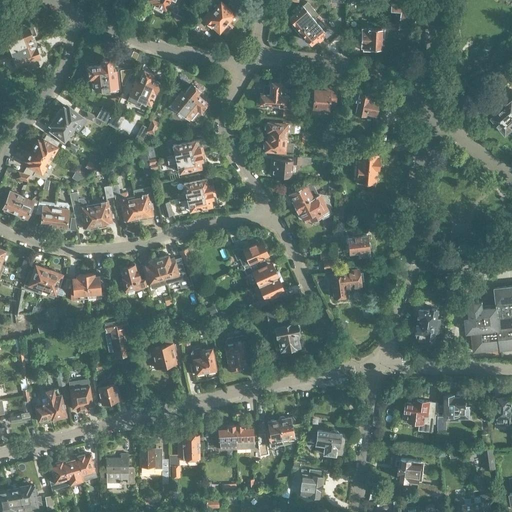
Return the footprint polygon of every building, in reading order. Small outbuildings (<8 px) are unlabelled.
[(172,0),(174,1),(174,0),(150,0),(154,2),(154,3),(152,8),(161,13),(164,7),(165,8),(168,0),(172,0)] [(235,7),(233,5),(230,3),(228,6),(227,5),(226,7),(218,0),(211,0),(204,8),(208,12),(203,18),(213,27),(216,27),(218,30),(220,28),(224,32),(226,32),(230,27),(230,25),(226,21),(235,12),(234,11),(235,9),(235,7)] [(415,0),(408,0),(390,0),(389,10),(399,10),(399,19),(400,19),(414,20),(415,0)] [(305,26),(314,19),(303,5),(300,7),(298,5),(291,11),(293,14),(289,17),(294,23),(291,26),(297,33),(305,26)] [(319,25),(314,19),(305,26),(297,33),(303,39),(306,37),(311,43),(313,41),(315,43),(324,36),(322,33),(328,28),(323,22),(319,25)] [(385,36),(387,35),(387,30),(385,28),(371,27),(371,25),(367,25),(367,24),(369,24),(370,21),(361,21),(360,47),(362,47),(362,51),(376,51),(376,47),(380,48),(380,38),(385,38),(385,36)] [(6,52),(34,41),(32,35),(36,34),(33,26),(29,28),(28,27),(4,36),(5,36),(0,37),(0,39),(3,47),(5,47),(6,52)] [(34,41),(6,52),(9,58),(13,66),(16,65),(25,61),(28,69),(39,64),(36,57),(39,56),(39,54),(43,53),(40,45),(36,47),(34,41)] [(508,62),(493,75),(499,82),(501,81),(504,85),(511,79),(508,75),(511,71),(511,56),(507,60),(508,62)] [(109,92),(117,91),(115,70),(112,71),(111,61),(108,59),(104,59),(102,61),(102,64),(87,66),(90,89),(109,87),(109,92)] [(152,73),(144,70),(139,81),(136,80),(127,99),(135,102),(137,97),(150,103),(151,100),(153,100),(154,97),(153,94),(158,84),(160,85),(162,80),(160,79),(161,77),(160,75),(154,72),(152,73)] [(286,95),(284,94),(284,90),(285,90),(285,88),(284,87),(280,87),(280,84),(279,83),(269,82),(269,85),(263,85),(262,93),(260,93),(260,98),(259,99),(258,102),(260,104),(264,104),(266,106),(272,107),(272,105),(283,106),(284,100),(286,100),(286,95)] [(170,101),(166,104),(168,106),(175,112),(178,108),(192,120),(207,102),(196,93),(198,91),(197,87),(194,85),(190,85),(184,92),(182,90),(172,102),(170,101)] [(335,105),(336,88),(329,87),(329,89),(324,89),(323,90),(313,89),(313,90),(311,90),(310,98),(313,98),(312,107),(328,108),(328,104),(335,105)] [(374,115),(378,99),(369,97),(370,95),(353,91),(351,100),(357,101),(354,112),(356,112),(357,114),(362,115),(364,114),(365,114),(366,113),(374,115)] [(511,99),(491,117),(506,134),(511,128),(511,99)] [(103,104),(96,117),(102,121),(107,123),(115,111),(103,104)] [(299,106),(288,105),(288,109),(282,109),(282,117),(298,119),(299,106)] [(55,114),(73,129),(78,123),(78,120),(81,116),(68,106),(66,109),(63,107),(62,109),(59,109),(55,114)] [(102,121),(96,117),(86,111),(84,116),(84,118),(92,122),(93,121),(99,125),(102,121)] [(115,111),(107,123),(117,129),(120,123),(118,121),(121,114),(115,111)] [(73,129),(55,114),(50,120),(51,123),(50,124),(53,126),(50,129),(63,139),(67,134),(69,134),(73,129)] [(152,119),(147,131),(151,133),(154,134),(159,122),(152,119)] [(282,120),(282,123),(267,121),(266,122),(264,124),(264,127),(266,129),(266,131),(267,131),(267,136),(285,137),(286,132),(293,133),(294,121),(282,120)] [(59,142),(47,135),(45,139),(43,138),(41,141),(38,139),(36,141),(34,141),(32,145),(33,147),(31,149),(49,160),(59,142)] [(290,138),(285,137),(267,136),(267,141),(265,140),(265,141),(263,143),(262,147),(264,148),(264,149),(284,151),(284,150),(292,151),(292,144),(289,143),(290,138)] [(173,145),(174,151),(175,155),(167,156),(168,160),(203,152),(200,139),(173,145)] [(76,152),(78,147),(70,142),(67,147),(76,152)] [(378,170),(380,157),(378,157),(378,154),(363,152),(364,146),(352,147),(352,151),(358,152),(355,181),(375,183),(376,169),(378,170)] [(49,174),(42,170),(49,160),(31,149),(30,152),(28,152),(26,156),(26,158),(25,160),(29,162),(27,165),(24,173),(30,175),(35,176),(46,179),(49,174)] [(141,159),(148,158),(147,152),(138,154),(139,161),(141,161),(141,159)] [(176,162),(178,170),(179,172),(206,166),(203,152),(168,160),(169,164),(176,162)] [(310,164),(311,158),(301,157),(301,156),(292,156),(292,159),(291,158),(287,157),(285,159),(272,158),(271,169),(270,169),(269,173),(271,174),(271,175),(290,177),(290,175),(291,175),(292,171),(291,170),(292,163),(300,163),(310,164)] [(148,159),(148,158),(141,159),(141,161),(143,171),(150,170),(149,165),(148,159)] [(94,172),(102,167),(89,159),(85,167),(94,172)] [(30,175),(24,173),(18,171),(16,178),(28,181),(28,179),(30,175)] [(188,176),(190,181),(183,183),(185,193),(177,194),(178,198),(214,190),(211,176),(199,179),(198,174),(188,176)] [(294,205),(316,194),(312,186),(310,182),(295,190),(293,185),(288,188),(290,193),(288,193),(287,197),(289,200),(292,201),(294,205)] [(113,196),(116,196),(115,194),(120,194),(118,184),(111,185),(113,196)] [(106,198),(113,196),(111,185),(104,186),(106,198)] [(14,211),(22,195),(10,190),(2,206),(3,206),(3,208),(3,210),(7,212),(9,211),(10,209),(14,211)] [(214,190),(178,198),(179,202),(187,200),(189,210),(217,203),(214,190)] [(78,198),(77,191),(69,192),(72,204),(75,217),(81,216),(83,227),(89,226),(90,228),(98,227),(93,203),(86,204),(86,201),(84,198),(80,198),(78,198)] [(131,221),(139,219),(134,196),(128,197),(127,192),(120,194),(115,194),(116,196),(116,199),(117,206),(122,205),(124,219),(130,218),(131,221)] [(134,196),(139,219),(147,218),(146,215),(152,214),(148,193),(134,196)] [(331,207),(325,194),(319,193),(316,195),(316,194),(294,205),(297,210),(296,213),(298,217),(301,218),(303,217),(305,221),(311,218),(311,219),(320,215),(322,218),(332,213),(329,208),(331,207)] [(35,213),(39,199),(40,196),(37,195),(34,196),(32,198),(31,200),(22,195),(14,211),(19,213),(18,215),(19,217),(22,219),(25,218),(25,217),(26,217),(29,210),(35,212),(35,213)] [(56,202),(55,202),(39,200),(39,199),(35,213),(41,214),(40,223),(41,223),(41,224),(42,227),(46,227),(48,226),(48,224),(53,225),(55,209),(55,207),(56,202)] [(55,207),(55,209),(53,225),(58,225),(58,226),(59,229),(63,230),(64,227),(65,226),(66,226),(68,203),(67,201),(56,200),(56,202),(55,207)] [(93,203),(98,227),(106,225),(105,223),(110,222),(107,201),(93,203)] [(169,201),(161,203),(164,217),(173,214),(169,201)] [(332,250),(331,235),(323,236),(324,244),(319,245),(320,251),(332,250)] [(366,241),(366,235),(347,237),(347,235),(338,236),(339,245),(348,243),(349,252),(359,251),(360,257),(366,256),(366,250),(368,250),(370,247),(370,243),(366,241)] [(268,255),(262,240),(245,248),(244,247),(239,249),(238,247),(233,249),(237,259),(239,258),(243,266),(243,265),(263,257),(266,255),(268,255)] [(192,259),(195,258),(190,246),(179,251),(186,267),(194,264),(192,259)] [(319,252),(320,260),(331,258),(330,251),(319,252)] [(168,254),(158,257),(166,283),(183,278),(185,283),(192,281),(187,270),(178,272),(174,257),(169,258),(168,254)] [(149,264),(145,265),(151,287),(166,283),(158,257),(148,260),(149,264)] [(267,265),(263,257),(243,265),(247,272),(250,271),(251,273),(254,272),(256,278),(253,279),(256,285),(259,284),(281,275),(278,270),(276,271),(272,263),(267,265)] [(325,268),(334,267),(337,267),(336,258),(324,260),(325,268)] [(20,270),(26,272),(30,261),(24,259),(20,270)] [(29,269),(23,287),(40,293),(42,288),(49,269),(36,264),(33,270),(29,269)] [(136,271),(134,264),(120,267),(126,292),(129,295),(134,293),(135,290),(147,287),(145,279),(140,280),(138,270),(136,271)] [(62,296),(63,289),(57,287),(62,273),(49,269),(42,288),(49,291),(47,296),(53,298),(55,293),(62,296)] [(359,281),(363,280),(362,271),(358,272),(358,270),(357,269),(351,270),(351,272),(330,274),(333,297),(346,296),(346,290),(360,288),(359,281)] [(88,297),(85,273),(78,274),(77,276),(77,277),(72,277),(66,278),(64,288),(73,287),(73,294),(74,294),(75,300),(80,300),(80,298),(88,297)] [(94,275),(93,273),(85,273),(88,297),(96,297),(96,298),(101,297),(100,296),(104,296),(106,304),(112,303),(109,291),(101,292),(99,275),(94,275)] [(250,308),(268,304),(265,298),(284,290),(280,281),(283,280),(281,275),(259,284),(259,285),(254,287),(259,300),(249,305),(250,308)] [(442,296),(450,297),(453,284),(445,282),(442,296)] [(511,286),(494,289),(496,307),(483,308),(482,302),(469,303),(470,317),(466,318),(467,331),(472,331),(474,351),(500,348),(501,349),(511,348),(511,286)] [(16,302),(22,303),(25,290),(19,288),(18,288),(16,302)] [(166,305),(172,304),(170,295),(164,297),(166,305)] [(204,308),(213,304),(211,300),(207,302),(206,300),(201,302),(204,308)] [(20,313),(22,303),(16,302),(14,313),(17,313),(20,313)] [(363,303),(364,314),(372,313),(370,302),(363,303)] [(213,304),(204,308),(206,314),(215,310),(213,304)] [(420,308),(418,323),(443,326),(445,319),(438,318),(439,309),(431,308),(431,310),(427,309),(427,305),(422,305),(421,308),(420,308)] [(248,322),(255,321),(253,309),(246,310),(248,322)] [(18,321),(18,322),(27,321),(27,313),(20,314),(20,313),(17,313),(18,321)] [(128,348),(124,328),(129,327),(126,316),(103,321),(105,332),(109,352),(111,352),(112,358),(119,356),(119,359),(126,358),(126,355),(132,354),(131,348),(128,348)] [(296,322),(277,326),(275,326),(277,336),(274,336),(274,340),(276,349),(281,348),(281,349),(289,347),(290,351),(292,352),(298,351),(299,349),(297,336),(298,336),(297,332),(298,332),(296,322)] [(443,326),(418,323),(417,333),(417,337),(419,340),(426,340),(426,342),(434,343),(436,332),(442,332),(443,326)] [(76,343),(87,342),(85,328),(74,329),(76,343)] [(180,333),(182,343),(183,346),(190,344),(187,332),(180,333)] [(175,344),(182,343),(180,333),(173,334),(175,344)] [(248,340),(247,336),(244,334),(227,337),(225,340),(230,369),(233,368),(233,372),(239,371),(239,367),(241,367),(241,366),(247,365),(246,355),(247,355),(246,348),(248,347),(250,354),(254,353),(251,339),(248,340)] [(173,356),(176,355),(173,343),(172,339),(170,338),(166,340),(167,344),(149,349),(151,356),(154,356),(157,368),(175,364),(173,356)] [(201,349),(201,346),(193,347),(190,352),(192,362),(190,363),(190,365),(189,366),(190,369),(191,370),(191,372),(195,371),(195,372),(216,369),(212,347),(201,349)] [(23,358),(19,359),(21,372),(18,373),(19,379),(27,377),(25,363),(24,364),(23,358)] [(93,371),(108,368),(106,361),(91,364),(93,371)] [(58,386),(65,384),(62,372),(55,374),(58,386)] [(90,390),(88,378),(68,381),(72,408),(77,407),(78,411),(88,409),(88,406),(92,405),(91,390),(90,390)] [(115,398),(118,397),(113,379),(108,380),(109,384),(97,387),(102,405),(107,403),(108,404),(112,403),(113,402),(116,401),(115,398)] [(46,399),(46,396),(47,396),(46,390),(44,383),(39,384),(38,385),(41,400),(41,403),(34,405),(39,421),(41,422),(44,421),(45,419),(51,418),(47,399),(46,399)] [(59,393),(58,388),(46,390),(47,396),(46,396),(46,399),(47,399),(51,418),(52,418),(53,418),(56,420),(59,419),(61,416),(66,415),(61,393),(59,393)] [(439,405),(439,416),(439,430),(447,430),(447,421),(459,421),(459,419),(471,419),(471,406),(465,406),(465,393),(464,392),(458,392),(456,393),(456,397),(454,397),(454,395),(444,395),(444,405),(439,405)] [(497,398),(497,406),(496,406),(496,415),(497,415),(497,416),(496,416),(496,423),(497,423),(497,424),(506,424),(506,425),(510,425),(510,414),(510,404),(511,404),(511,398),(510,398),(497,398)] [(439,416),(439,405),(439,403),(431,402),(431,400),(417,399),(417,402),(406,400),(406,402),(404,403),(404,409),(405,410),(405,412),(404,412),(403,418),(404,419),(407,420),(407,421),(420,422),(419,430),(434,432),(436,416),(439,416)] [(30,419),(29,412),(21,414),(21,413),(10,415),(11,422),(22,420),(30,419)] [(283,443),(299,440),(303,425),(292,422),(293,422),(294,418),(291,415),(277,418),(283,443)] [(281,437),(277,418),(267,420),(268,427),(266,428),(268,435),(267,435),(269,446),(282,443),(281,437)] [(218,449),(236,448),(235,442),(235,433),(235,430),(235,423),(225,424),(225,425),(217,425),(217,442),(218,442),(218,449)] [(235,442),(236,448),(254,448),(252,423),(245,424),(245,423),(235,423),(235,430),(235,433),(235,442)] [(330,430),(307,426),(305,439),(315,440),(314,449),(341,452),(343,432),(339,431),(338,431),(337,429),(332,428),(330,430)] [(483,444),(491,444),(491,431),(483,431),(483,444)] [(187,463),(199,462),(199,435),(195,435),(195,432),(186,432),(185,435),(178,435),(178,454),(170,454),(170,465),(171,465),(172,477),(173,477),(179,477),(180,477),(180,465),(179,465),(179,460),(186,459),(187,463)] [(260,458),(266,457),(264,447),(258,449),(260,458)] [(139,448),(140,467),(154,467),(154,468),(162,468),(162,450),(154,450),(154,448),(139,448)] [(484,469),(496,468),(493,448),(481,449),(484,469)] [(94,471),(89,453),(76,456),(77,458),(81,474),(82,474),(94,471)] [(134,483),(134,467),(128,467),(128,453),(121,453),(121,458),(106,458),(106,473),(106,477),(103,477),(103,471),(100,471),(100,482),(106,482),(106,487),(121,487),(121,483),(121,479),(127,479),(127,483),(134,483)] [(77,458),(63,462),(68,479),(69,483),(83,479),(82,474),(81,474),(77,458)] [(401,458),(397,458),(396,459),(395,464),(396,466),(400,466),(398,479),(418,481),(421,460),(401,458)] [(62,461),(50,464),(53,476),(48,477),(51,489),(69,484),(69,483),(68,479),(63,462),(62,461)] [(293,461),(292,468),(299,469),(300,462),(293,461)] [(308,468),(300,468),(300,473),(301,473),(299,493),(319,496),(320,491),(321,491),(321,483),(322,475),(319,475),(320,468),(308,467),(308,468)] [(29,483),(27,482),(25,481),(23,481),(21,483),(20,485),(19,485),(19,487),(20,487),(24,509),(31,508),(31,507),(37,506),(36,497),(38,497),(36,489),(34,489),(33,485),(30,485),(30,483),(29,483)] [(442,494),(443,494),(442,486),(418,483),(417,497),(442,494)] [(19,487),(6,488),(9,511),(23,511),(24,511),(24,509),(20,487),(19,487)] [(9,511),(10,511),(6,489),(0,489),(0,511),(9,511)] [(94,495),(93,491),(87,493),(89,499),(92,498),(93,502),(98,500),(98,493),(94,495)] [(93,502),(92,498),(89,499),(87,493),(83,494),(86,504),(93,502)] [(434,511),(436,510),(435,508),(444,506),(442,494),(432,496),(434,504),(426,505),(427,509),(419,510),(419,511),(434,511)] [(491,511),(491,506),(489,494),(480,495),(481,496),(472,497),(474,511),(491,511)] [(46,497),(47,507),(48,509),(54,508),(52,495),(46,497)] [(465,498),(464,497),(456,498),(457,511),(474,511),(472,497),(465,498)]
